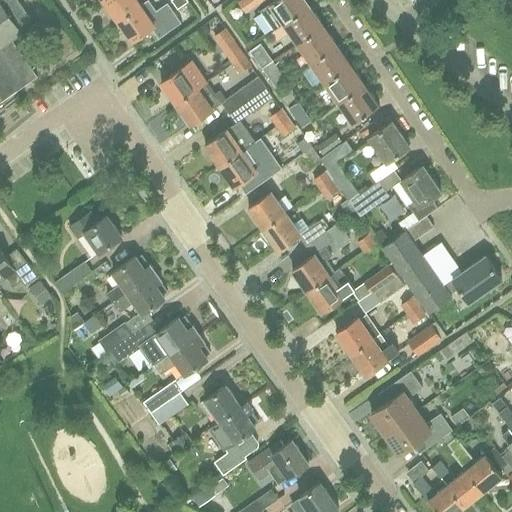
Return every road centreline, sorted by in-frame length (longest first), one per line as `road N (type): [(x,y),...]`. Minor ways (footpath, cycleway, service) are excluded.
road 1 (residential): [(399,511),(333,421),(309,406),(197,248),(197,224),(100,87),(0,157)]
road 2 (residential): [(340,0),(475,201),(511,197)]
road 3 (residential): [(511,113),(410,25)]
